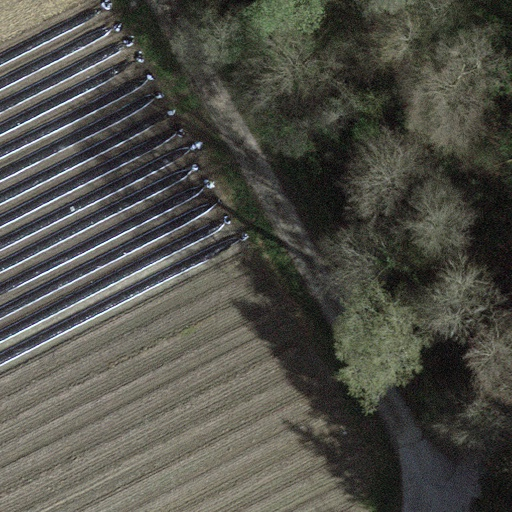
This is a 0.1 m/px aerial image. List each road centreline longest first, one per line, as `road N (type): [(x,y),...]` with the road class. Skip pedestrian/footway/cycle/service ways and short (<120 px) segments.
road 1 (track): [(175,0),(440,511)]
road 2 (track): [(468,511),(511,398)]
